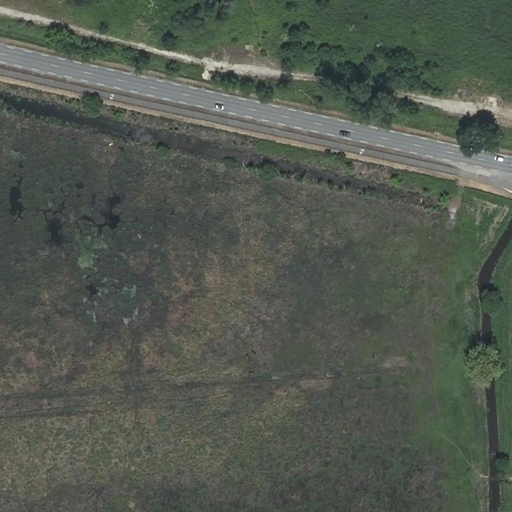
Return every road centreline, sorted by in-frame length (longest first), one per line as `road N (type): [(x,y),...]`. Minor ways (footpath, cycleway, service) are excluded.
road 1 (track): [(511,127),(0,9)]
road 2 (secondary): [(511,166),(0,51)]
